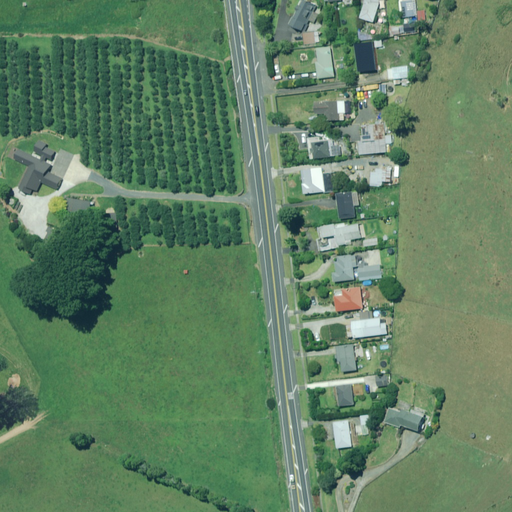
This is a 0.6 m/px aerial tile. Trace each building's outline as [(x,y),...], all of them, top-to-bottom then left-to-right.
[(302,0),(300,6),(299,5),(296,10),(297,10),(290,25),(303,31),(316,6),(305,0),(302,0)] [(381,0),(366,0),(367,2),(362,19),(375,23),(382,4),(381,0)] [(417,17),(415,1),(403,3),(405,18),(417,17)] [(429,21),(428,11),(420,12),(421,21),(429,21)] [(420,34),(418,24),(407,25),(408,36),(420,34)] [(314,32),(303,33),(305,45),(315,44),(314,32)] [(379,71),(375,43),(357,45),(360,73),(379,71)] [(317,65),(318,72),(319,79),(335,77),(331,48),(318,49),(320,64),(317,65)] [(413,78),(411,67),(395,69),(396,80),(413,78)] [(318,115),(323,115),(323,119),(328,118),(328,122),(346,121),(345,114),(352,114),(351,101),(317,103),(318,115)] [(389,136),(387,124),(363,126),(364,145),(359,146),(360,156),(390,153),(389,144),(395,144),(394,136),(389,136)] [(321,141),(321,137),(307,139),(308,151),(311,151),(312,160),(338,157),(336,140),(321,141)] [(50,145),(42,141),(39,147),(47,151),(50,145)] [(58,152),(49,148),(47,153),(55,157),(58,152)] [(54,165),(21,150),(16,160),(31,167),(21,189),(37,197),(43,184),(58,191),(64,179),(50,173),(54,165)] [(383,168),(383,174),(373,173),(372,182),(396,183),(396,175),(394,174),(394,169),(383,168)] [(327,192),(324,169),(306,171),(307,184),(304,185),(306,195),(327,192)] [(361,206),(359,192),(338,195),(341,220),(357,218),(356,207),(361,206)] [(93,202),(70,200),(68,212),(91,214),(93,202)] [(363,239),(360,225),(350,227),(349,224),(337,227),(336,225),(320,228),(322,239),(318,240),(320,253),(331,251),(341,249),(341,247),(353,244),(353,241),(363,239)] [(380,246),(379,239),(365,241),(366,247),(380,246)] [(359,267),(358,255),(341,258),(341,263),(337,263),(339,273),(335,274),(336,283),(357,280),(355,268),(359,267)] [(360,271),(361,282),(380,280),(379,277),(383,276),(382,265),(366,267),(366,270),(360,271)] [(366,309),(363,288),(344,291),(345,296),(336,297),(339,313),(366,309)] [(384,325),(383,319),(354,323),(356,339),(390,335),(388,324),(384,325)] [(329,347),(328,336),(313,337),(314,348),(329,347)] [(358,371),(356,346),(338,347),(340,363),(343,363),(344,373),(358,371)] [(388,387),(387,377),(378,378),(378,388),(388,387)] [(363,385),(353,386),(354,395),(364,394),(363,385)] [(354,395),(353,386),(339,387),(341,407),(355,406),(354,395)] [(404,413),(393,410),(388,423),(403,428),(404,426),(423,432),(428,418),(405,410),(404,413)] [(377,424),(377,415),(362,417),(364,436),(370,435),(369,425),(377,424)] [(354,447),(351,422),(336,424),(339,449),(354,447)]
